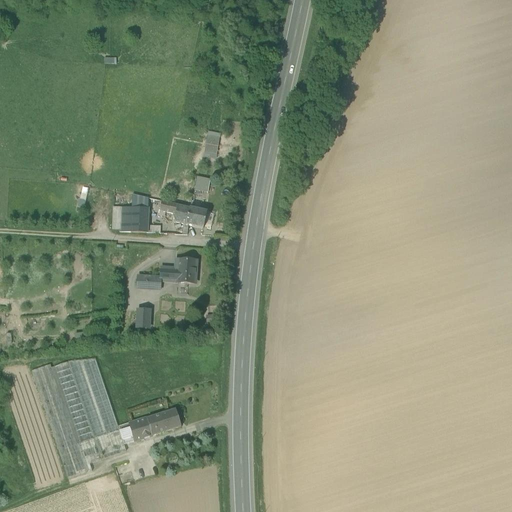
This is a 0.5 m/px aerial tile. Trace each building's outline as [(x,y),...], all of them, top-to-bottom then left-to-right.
[(219,140),(207,137),(206,145),(218,147),(219,140)] [(216,155),(218,147),(206,145),(204,153),(216,155)] [(208,188),(209,181),(198,179),(196,190),(202,191),(203,188),(208,188)] [(147,234),(147,227),(148,200),(132,196),(131,209),(131,233),(147,234)] [(161,203),(159,216),(165,217),(166,213),(175,215),(173,223),(183,225),(188,226),(203,230),(207,213),(161,203)] [(120,208),(119,230),(119,233),(131,233),(131,209),(120,208)] [(196,262),(178,261),(178,262),(178,270),(177,283),(177,284),(195,285),(196,262)] [(178,270),(175,270),(161,269),(160,279),(160,282),(177,283),(178,270)] [(147,290),(148,278),(137,278),(137,289),(147,290)] [(148,278),(147,290),(159,290),(160,282),(160,279),(148,278)] [(136,329),(148,329),(149,312),(137,311),(136,329)] [(109,331),(74,335),(75,347),(110,343),(109,331)] [(32,372),(68,480),(92,472),(89,465),(126,452),(95,360),(69,363),(51,368),(50,366),(32,372)] [(181,428),(175,411),(147,419),(152,437),(153,437),(152,437),(181,428)] [(131,429),(133,438),(135,442),(152,437),(147,419),(129,425),(131,429)] [(131,429),(129,425),(118,428),(124,446),(135,442),(133,438),(123,441),(120,432),(131,429)] [(133,438),(131,429),(120,432),(123,441),(133,438)]
